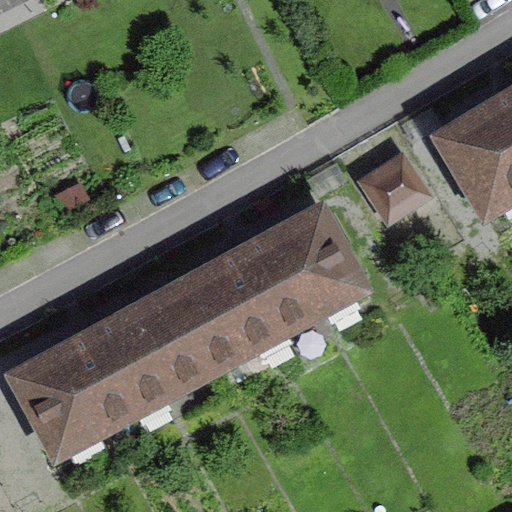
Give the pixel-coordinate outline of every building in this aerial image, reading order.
[(0,0),(0,10),(20,0),(0,0)] [(511,102),(439,150),(493,234),(511,222),(511,102)] [(407,160),(364,190),(393,231),(436,200),(407,160)] [(327,217),(170,302),(220,394),(377,309),(327,217)] [(170,302),(13,388),(63,479),(220,394),(170,302)]
